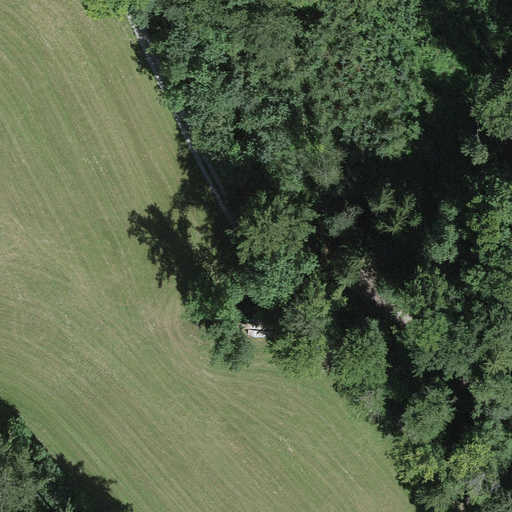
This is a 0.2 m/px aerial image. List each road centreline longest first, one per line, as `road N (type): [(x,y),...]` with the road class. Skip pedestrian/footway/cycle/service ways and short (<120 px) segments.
road 1 (track): [(120,0),(253,268),(284,296),(337,323),(466,511)]
road 2 (track): [(284,296),(511,172)]
